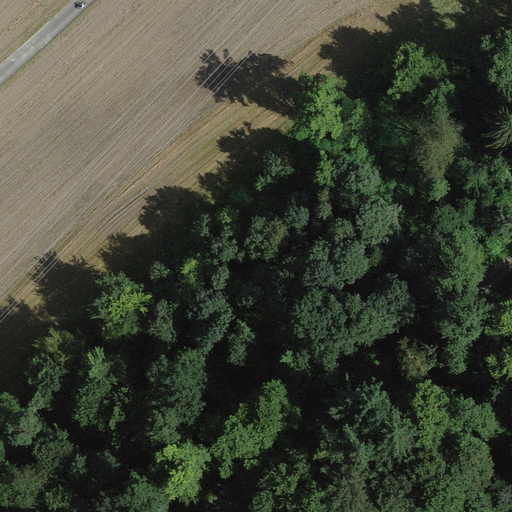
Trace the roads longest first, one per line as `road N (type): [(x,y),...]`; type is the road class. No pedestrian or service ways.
road 1 (track): [(243,488),(511,264)]
road 2 (track): [(213,511),(243,488),(288,471),(511,444)]
